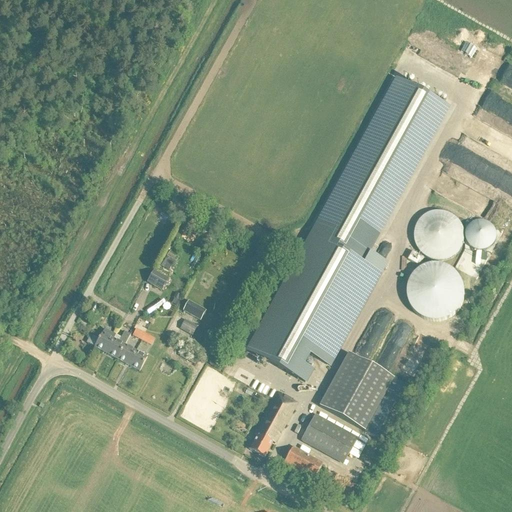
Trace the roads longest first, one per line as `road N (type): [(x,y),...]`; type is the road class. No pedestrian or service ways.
road 1 (unknown): [(266,478),(392,273),(409,197),(453,117),(447,83),(409,64)]
road 2 (track): [(0,394),(216,0)]
road 3 (unclassified): [(326,511),(71,370),(56,369)]
road 4 (track): [(511,286),(474,354),(480,370),(402,511)]
